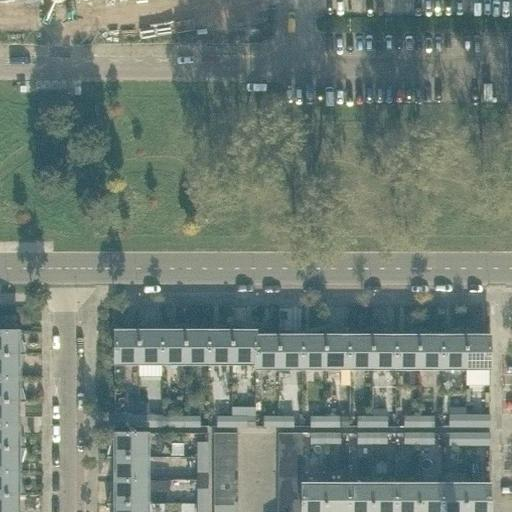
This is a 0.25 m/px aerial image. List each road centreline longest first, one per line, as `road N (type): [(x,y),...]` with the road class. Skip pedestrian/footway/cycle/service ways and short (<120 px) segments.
road 1 (residential): [(69,271),(511,271)]
road 2 (residential): [(0,65),(301,69)]
road 3 (residential): [(68,511),(69,271)]
